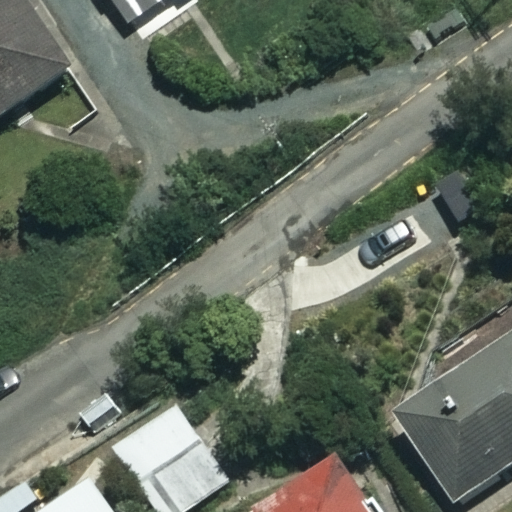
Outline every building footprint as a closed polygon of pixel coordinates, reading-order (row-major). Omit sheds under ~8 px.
[(0,0),(0,121),(74,73),(25,0),(0,0)] [(111,0),(131,30),(176,0),(111,0)] [(511,471),(511,341),(399,418),(460,507),(511,471)] [(195,511),(235,485),(183,407),(118,450),(160,511),(195,511)] [(374,511),(337,455),(251,511),(374,511)]
